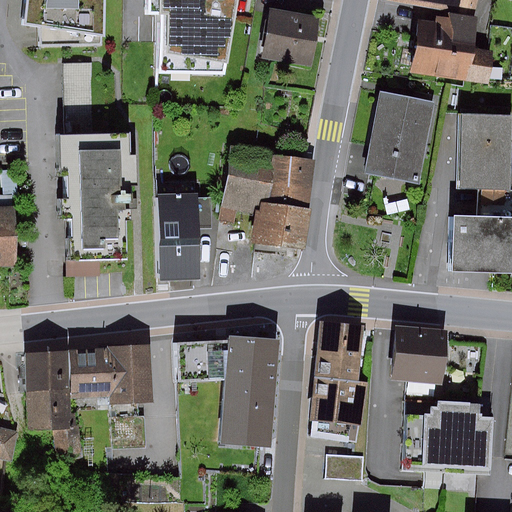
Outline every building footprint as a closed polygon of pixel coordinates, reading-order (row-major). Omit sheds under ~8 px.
[(110,35),(110,0),(27,0),(27,20),(45,23),(44,43),(105,42),(106,34),(110,35)] [(146,0),(146,16),(158,16),(156,76),(225,79),(234,0),(146,0)] [(401,0),(471,7),(485,8),(485,0),(401,0)] [(319,64),(324,18),(277,13),(272,59),(319,64)] [(476,45),(479,27),(416,20),(411,62),(495,72),(498,48),(476,45)] [(70,63),(71,133),(101,132),(100,63),(70,63)] [(369,172),(415,181),(430,102),(385,93),(369,172)] [(466,185),(505,185),(507,113),(467,112),(466,185)] [(134,178),(133,132),(101,132),(71,133),(62,133),(64,256),(126,255),(125,178),(134,178)] [(306,162),(232,154),(222,212),(259,218),(255,245),(293,248),(306,162)] [(199,277),(196,195),(160,196),(163,279),(199,277)] [(20,214),(0,213),(0,265),(21,265),(20,214)] [(446,270),(511,269),(511,214),(445,216),(446,270)] [(319,377),(359,381),(364,326),(323,322),(319,377)] [(179,376),(226,376),(222,441),(271,445),(279,336),(229,332),(229,338),(178,341),(179,376)] [(441,384),(444,338),(394,334),(391,381),(441,384)] [(69,348),(72,395),(113,393),(114,404),(137,402),(156,401),(152,343),(69,348)] [(69,348),(27,350),(30,390),(71,388),(69,348)] [(314,424),(370,430),(375,382),(359,381),(319,377),(314,424)] [(72,395),(71,388),(30,390),(31,425),(72,423),(72,395)] [(492,469),(493,428),(470,428),(470,399),(423,398),(421,468),(492,469)] [(114,404),(117,449),(149,447),(146,414),(138,414),(137,402),(114,404)] [(0,454),(13,457),(17,436),(0,432),(0,454)] [(86,458),(83,432),(61,434),(64,460),(86,458)] [(368,456),(333,456),(333,478),(367,478),(368,456)] [(505,507),(506,474),(479,473),(478,506),(505,507)]
